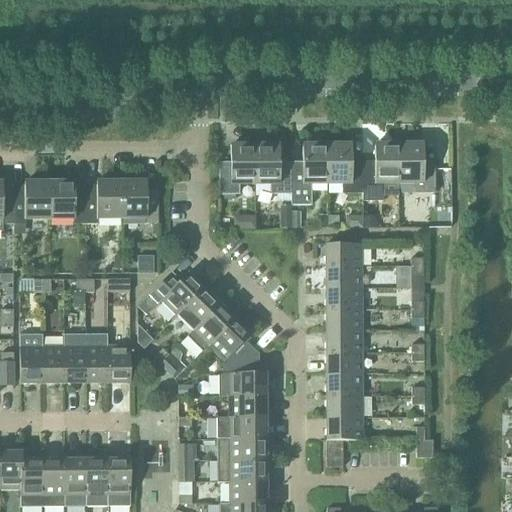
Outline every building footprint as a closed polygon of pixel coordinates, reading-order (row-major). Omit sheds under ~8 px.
[(254,185),(254,145),(230,146),(230,169),(218,169),(218,195),(239,195),(239,186),(254,185)] [(254,145),(254,185),(270,185),(270,195),(290,195),(290,168),(278,169),(278,145),(254,145)] [(326,185),(326,145),(302,145),(302,168),(290,168),(290,195),(290,206),(311,206),(311,185),(326,185)] [(326,145),(326,185),(342,185),(342,194),(362,194),(362,168),(350,168),(350,145),(326,145)] [(383,202),(383,194),(383,184),(398,184),(398,145),(374,145),(374,168),(362,168),(362,194),(362,202),(383,202)] [(398,145),(398,184),(414,184),(414,194),(434,194),(434,168),(422,168),(422,145),(398,145)] [(0,232),(2,232),(2,225),(13,225),(13,193),(2,193),(2,183),(0,182),(0,232)] [(121,219),(121,182),(96,182),(96,192),(85,192),(85,225),(97,225),(97,220),(121,219)] [(121,182),(121,219),(145,219),(145,232),(158,232),(158,192),(146,192),(146,182),(121,182)] [(25,235),(25,225),(25,220),(49,220),(49,183),(24,183),(24,192),(13,193),(13,225),(14,225),(14,235),(25,235)] [(49,183),(49,220),(73,220),(73,225),(85,225),(85,192),(74,192),(74,183),(49,183)] [(339,217),(326,217),(327,228),(339,229),(339,217)] [(346,229),(362,229),(362,218),(346,217),(346,229)] [(325,267),(360,267),(360,245),(324,245),(325,267)] [(139,274),(154,274),(154,259),(139,259),(139,274)] [(410,268),(423,268),(423,259),(410,259),(410,268)] [(360,267),(325,267),(325,289),(361,289),(360,267)] [(410,276),(423,276),(423,268),(410,268),(410,276)] [(171,273),(148,296),(157,305),(161,302),(176,317),(203,290),(186,274),(180,281),(171,273)] [(2,275),(2,284),(15,284),(15,275),(2,275)] [(106,293),(120,293),(129,293),(129,280),(106,281),(106,293)] [(51,293),(51,282),(41,282),(41,293),(51,293)] [(94,293),(94,282),(84,282),(84,294),(94,293)] [(361,289),(325,289),(325,311),(361,311),(361,289)] [(203,290),(176,317),(192,332),(218,305),(203,290)] [(423,302),(410,302),(411,311),(423,311),(423,302)] [(207,347),(233,321),(218,305),(192,332),(207,347)] [(361,311),(325,311),(325,333),(361,333),(361,311)] [(423,311),(411,311),(411,320),(423,319),(423,311)] [(221,371),(259,355),(245,341),(250,337),(233,321),(207,347),(223,362),(219,366),(221,371)] [(136,344),(143,351),(152,342),(136,327),(136,344)] [(361,333),(325,333),(325,355),(361,354),(361,333)] [(19,336),(19,348),(19,385),(42,385),(42,348),(42,336),(19,336)] [(63,348),(63,385),(85,385),(85,336),(63,336),(63,348)] [(85,336),(85,385),(107,385),(106,347),(107,347),(107,336),(85,336)] [(411,354),(424,354),(424,346),(411,346),(411,354)] [(129,347),(107,347),(106,347),(107,385),(129,385),(129,347)] [(63,385),(63,348),(42,348),(42,385),(63,385)] [(153,359),(159,365),(168,356),(162,350),(153,359)] [(0,363),(13,362),(13,354),(0,354),(0,363)] [(159,365),(175,381),(185,370),(170,354),(168,356),(159,365)] [(361,354),(325,355),(325,376),(361,376),(361,354)] [(424,354),(411,354),(411,363),(424,363),(424,354)] [(218,397),(228,397),(265,397),(265,374),(259,374),(259,355),(221,371),(223,376),(218,376),(218,397)] [(0,371),(0,385),(13,385),(13,362),(0,363),(0,371)] [(361,376),(325,376),(325,398),(361,398),(361,376)] [(411,397),(424,397),(424,389),(411,389),(411,397)] [(228,397),(228,418),(228,419),(266,418),(265,397),(228,397)] [(424,397),(411,397),(411,406),(424,406),(424,397)] [(361,398),(325,398),(326,420),(362,420),(361,398)] [(217,440),(266,440),(266,418),(228,419),(228,418),(216,419),(217,440)] [(178,419),(178,428),(191,428),(190,419),(178,419)] [(326,442),(342,442),(362,442),(362,420),(326,420),(326,442)] [(416,442),(424,441),(424,428),(416,429),(416,442)] [(266,440),(217,440),(217,462),(266,462),(266,440)] [(416,442),(416,459),(432,459),(432,441),(416,442)] [(342,442),(326,442),(326,469),(342,468),(342,442)] [(193,446),(178,446),(178,462),(193,462),(193,446)] [(21,461),(22,461),(22,453),(0,453),(0,490),(20,490),(21,490),(21,461)] [(21,490),(20,490),(20,498),(43,498),(42,461),(22,461),(21,461),(21,490)] [(42,461),(43,498),(64,498),(64,461),(42,461)] [(64,461),(64,498),(86,498),(85,461),(64,461)] [(85,461),(86,498),(107,498),(107,461),(85,461)] [(107,461),(107,498),(130,498),(130,461),(107,461)] [(178,483),(193,483),(193,462),(178,462),(178,483)] [(266,462),(217,462),(217,484),(229,483),(266,483),(266,462)] [(229,505),(266,505),(266,483),(229,483),(229,505)] [(178,496),(178,505),(191,505),(191,496),(178,496)]
